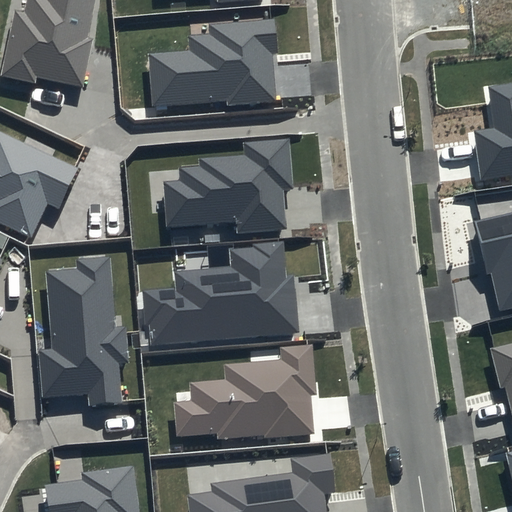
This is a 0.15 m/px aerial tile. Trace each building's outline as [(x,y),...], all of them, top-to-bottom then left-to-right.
[(96,0),(26,0),(24,11),(15,9),(1,74),(35,81),(36,76),(82,86),(93,38),(89,37),(96,0)] [(278,52),(275,17),(208,22),(209,33),(187,35),(189,50),(147,53),(151,107),(227,101),(227,106),(276,102),(272,53),(278,52)] [(511,83),(490,86),(497,129),(476,132),(482,177),(511,172),(511,83)] [(78,167),(0,131),(0,223),(32,238),(48,203),(59,209),(78,167)] [(294,190),(290,138),(242,142),(242,155),(198,158),(198,166),(178,167),(179,181),(164,182),(167,226),(237,221),(238,232),(287,229),(285,191),(294,190)] [(511,212),(474,221),(487,275),(491,274),(500,312),(511,308),(511,212)] [(286,276),(284,240),(252,243),(252,247),(230,248),(231,267),(175,271),(176,289),(143,291),(146,324),(151,323),(152,344),(299,333),(295,275),(286,276)] [(116,326),(111,256),(76,258),(77,268),(47,270),(53,350),(39,351),(42,397),(88,394),(89,405),(122,403),(120,363),(129,363),(126,325),(116,326)] [(511,342),(490,348),(500,389),(505,387),(511,413),(511,342)] [(317,394),(313,343),(278,346),(279,359),(223,363),(224,378),(190,381),(191,400),(173,401),(176,437),(218,434),(218,438),(265,435),(265,437),(314,433),(311,395),(317,394)] [(336,492),(331,453),(289,458),(291,472),(211,482),(212,493),(188,496),(189,511),(327,511),(325,493),(336,492)] [(139,511),(134,465),(82,472),(83,480),(45,485),(48,511),(139,511)]
